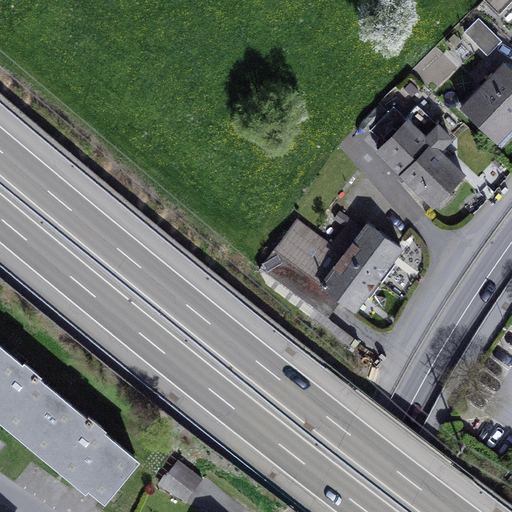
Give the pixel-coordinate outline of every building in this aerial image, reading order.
[(511,0),(485,0),(485,1),(499,15),(511,2),(511,0)] [(464,35),(486,55),(493,48),(500,41),(478,20),(464,35)] [(462,108),(496,142),(511,127),(511,126),(511,71),(505,64),(462,108)] [(452,195),(448,191),(463,175),(438,151),(450,139),(417,107),(406,119),(395,108),(373,130),(387,144),(380,152),(434,205),(437,202),(441,206),(452,195)] [(496,142),(501,146),(511,135),(511,128),(511,127),(496,142)] [(334,295),(354,310),(377,279),(332,245),(298,219),(261,267),(321,312),(334,295)] [(363,230),(351,220),(332,245),(377,279),(392,260),(400,249),(368,224),(363,230)] [(0,411),(32,438),(65,399),(38,377),(40,376),(25,363),(24,365),(0,345),(0,411)] [(89,416),(88,418),(65,399),(32,438),(105,499),(138,459),(103,431),(105,429),(89,416)] [(169,473),(193,492),(203,480),(179,461),(169,473)] [(185,503),(193,492),(169,473),(161,484),(185,503)]
